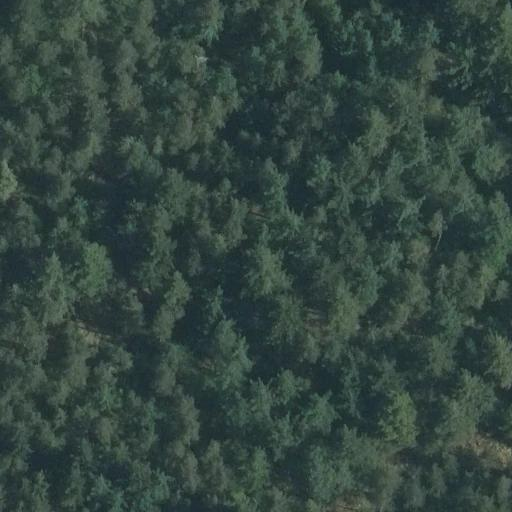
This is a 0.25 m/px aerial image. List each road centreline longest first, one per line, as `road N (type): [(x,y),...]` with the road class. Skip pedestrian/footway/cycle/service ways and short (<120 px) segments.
road 1 (track): [(56,511),(102,305),(95,0)]
road 2 (track): [(103,281),(214,310),(298,321),(511,330)]
road 3 (track): [(354,511),(384,481),(511,450)]
